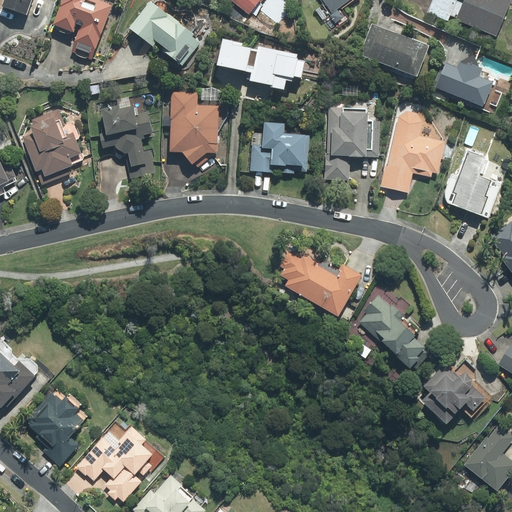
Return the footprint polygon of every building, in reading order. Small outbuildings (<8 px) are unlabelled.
[(6,0),(2,11),(27,19),(33,0),(6,0)] [(90,0),(63,0),(53,28),(77,36),(72,49),(94,57),(112,8),(90,0)] [(228,0),(249,18),(264,0),(228,0)] [(319,0),(324,6),(315,12),(323,23),(333,16),(355,0),(319,0)] [(504,0),(431,0),(426,13),(447,22),(448,20),(494,38),(509,2),(504,0)] [(151,1),(126,29),(139,40),(150,50),(154,45),(182,68),(202,45),(151,1)] [(427,48),(371,25),(358,58),(414,81),(427,48)] [(222,41),(215,70),(250,78),(248,85),(271,91),(270,92),(283,95),(285,85),(292,87),(293,81),(300,82),(304,66),(296,64),(297,60),(257,51),(257,54),(242,50),(243,46),(222,41)] [(461,68),(455,71),(442,66),(432,93),(481,111),(485,99),(486,99),(487,99),(488,98),(489,98),(490,97),(491,97),(491,96),(492,95),(493,94),(493,93),(493,92),(493,91),(493,90),(493,89),(493,88),(493,87),(493,86),(492,85),(491,84),(491,83),(490,83),(489,82),(480,67),(478,68),(471,57),(459,64),(461,68)] [(343,84),(342,96),(356,97),(357,86),(343,84)] [(198,92),(171,90),(169,155),(182,156),(190,168),(206,157),(217,157),(219,107),(198,106),(198,92)] [(100,104),(101,111),(106,134),(99,135),(102,151),(116,148),(118,159),(128,157),(133,181),(157,176),(149,138),(154,138),(149,116),(135,119),(131,98),(100,104)] [(21,132),(24,138),(41,186),(51,182),(50,178),(74,169),(73,167),(84,164),(73,135),(68,137),(58,109),(31,119),(34,128),(21,132)] [(366,111),(327,110),(324,181),(348,182),(349,159),(377,160),(379,121),(366,121),(366,111)] [(397,116),(387,172),(383,171),(380,189),(387,190),(408,194),(411,174),(431,178),(432,173),(437,174),(443,141),(420,137),(422,123),(422,122),(422,121),(421,120),(421,119),(420,118),(419,117),(418,116),(417,115),(416,114),(415,114),(414,113),(413,113),(412,113),(411,112),(410,112),(409,112),(408,112),(407,112),(406,112),(405,112),(404,112),(403,112),(403,113),(402,113),(401,113),(400,114),(399,114),(399,115),(398,115),(397,116)] [(262,137),(252,137),(250,173),(293,175),(293,171),(306,172),(308,137),(283,136),(283,123),(263,122),(262,137)] [(17,184),(6,158),(3,159),(0,151),(0,197),(6,196),(3,189),(17,184)] [(485,159),(465,151),(456,176),(452,175),(444,193),(444,194),(444,195),(444,196),(444,197),(444,198),(445,199),(445,200),(445,201),(446,201),(446,202),(446,203),(447,203),(447,204),(448,204),(448,205),(449,205),(449,206),(486,220),(500,186),(478,177),(485,159)] [(511,220),(511,221),(486,239),(511,275),(511,220)] [(288,282),(284,288),(336,319),(361,278),(341,266),(336,274),(292,247),(280,268),(282,269),(278,276),(288,282)] [(386,286),(378,295),(397,312),(399,310),(406,317),(413,310),(386,286)] [(365,314),(357,323),(408,369),(412,365),(417,370),(428,359),(421,352),(424,349),(412,338),(413,337),(392,318),(397,312),(378,295),(363,312),(365,314)] [(0,409),(13,395),(18,398),(41,372),(24,357),(19,362),(11,356),(15,351),(3,341),(0,343),(0,409)] [(511,341),(496,364),(511,375),(511,341)] [(371,351),(360,342),(353,351),(364,360),(371,351)] [(495,400),(475,381),(475,370),(465,360),(452,373),(443,364),(420,387),(428,394),(419,403),(444,427),(460,410),(472,423),(495,400)] [(60,401),(51,393),(29,417),(34,421),(28,427),(37,435),(34,439),(45,448),(42,451),(59,468),(79,447),(69,437),(83,423),(74,414),(78,411),(63,397),(60,401)] [(116,422),(102,438),(75,469),(119,508),(142,482),(135,476),(138,472),(146,479),(165,458),(131,428),(127,432),(116,422)] [(511,442),(511,435),(498,424),(463,466),(495,493),(511,473),(511,461),(503,454),(511,442)] [(183,487),(172,476),(154,494),(151,491),(132,510),(133,511),(205,511),(181,488),(183,487)]
